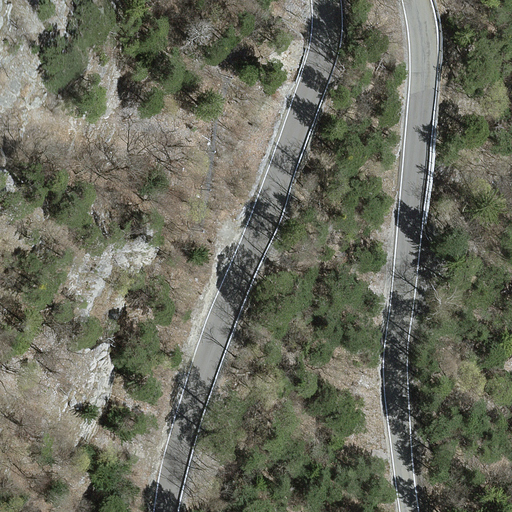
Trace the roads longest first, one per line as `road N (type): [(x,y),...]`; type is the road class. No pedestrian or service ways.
road 1 (unclassified): [(327,0),(317,70),(206,361),(167,511)]
road 2 (unclassified): [(409,511),(396,348),(420,125),(415,0)]
